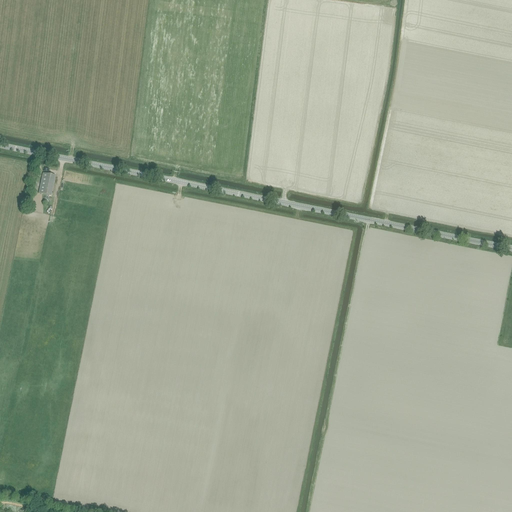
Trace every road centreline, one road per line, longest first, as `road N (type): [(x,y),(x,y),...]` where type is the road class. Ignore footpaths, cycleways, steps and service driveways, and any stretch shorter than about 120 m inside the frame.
road 1 (tertiary): [(511,249),(0,146)]
road 2 (track): [(310,511),(368,221)]
